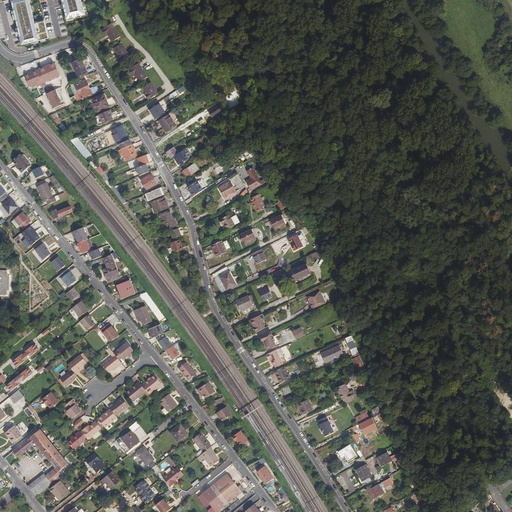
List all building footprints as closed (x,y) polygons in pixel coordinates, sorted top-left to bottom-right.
[(27,0),(16,0),(10,1),(20,45),(47,39),(43,22),(33,24),(27,0)] [(61,0),(66,19),(74,17),(73,16),(76,16),(76,17),(77,17),(80,16),(85,15),(81,0),(61,0)] [(107,34),(112,42),(120,37),(111,24),(103,29),(104,29),(102,31),(105,35),(107,34)] [(116,57),(119,61),(121,60),(129,55),(122,44),(113,49),(118,55),(116,57)] [(72,63),(78,77),(88,72),(82,59),(72,63)] [(40,70),(44,82),(60,76),(56,64),(40,69),(40,70)] [(147,77),(138,64),(130,69),(131,70),(129,71),(132,75),(134,74),(139,82),(147,77)] [(37,71),(25,75),(29,86),(41,82),(41,83),(44,82),(40,70),(37,71)] [(75,85),(81,99),(92,94),(86,80),(75,85)] [(158,94),(150,83),(142,88),(147,94),(145,95),(148,100),(150,98),(150,99),(158,94)] [(64,104),(57,89),(46,94),(53,109),(64,104)] [(92,99),(97,112),(109,107),(103,94),(92,99)] [(209,112),(212,117),(228,106),(224,101),(209,112)] [(154,106),(146,111),(153,121),(160,116),(154,106)] [(110,110),(98,115),(103,125),(113,121),(111,116),(113,116),(110,110)] [(180,123),(173,112),(159,121),(166,132),(180,123)] [(52,115),(50,115),(59,126),(62,124),(57,117),(55,119),(52,115)] [(127,138),(122,126),(111,131),(116,142),(127,138)] [(180,131),(176,134),(174,133),(171,135),(172,136),(168,139),(172,144),(184,136),(180,131)] [(132,144),(130,139),(119,144),(121,149),(122,149),(132,145),(132,144)] [(252,157),(257,154),(253,148),(249,141),(246,143),(249,150),(252,157)] [(135,151),(132,144),(132,145),(122,149),(126,159),(137,155),(135,151)] [(167,152),(171,158),(174,156),(178,153),(174,147),(167,152)] [(192,156),(187,147),(183,150),(188,158),(192,156)] [(178,153),(174,156),(179,164),(188,158),(183,150),(178,153)] [(14,162),(17,165),(19,168),(19,169),(22,173),(31,165),(23,154),(14,162)] [(150,163),(146,155),(138,158),(141,166),(146,164),(150,163)] [(195,163),(189,167),(183,172),(187,178),(199,170),(195,163)] [(141,166),(137,168),(140,176),(150,172),(146,164),(141,166)] [(218,174),(224,171),(221,166),(215,169),(218,174)] [(43,175),(40,167),(33,170),(36,178),(43,175)] [(246,182),(251,190),(264,183),(262,180),(260,182),(253,168),(247,171),(251,179),(246,182)] [(157,183),(152,174),(142,180),(147,189),(157,183)] [(191,194),(193,197),(207,187),(203,180),(200,183),(198,180),(189,187),(191,191),(193,193),(191,194)] [(49,204),(57,201),(55,197),(54,197),(47,182),(38,187),(44,201),(47,200),(49,204)] [(236,192),(231,183),(220,189),(225,198),(236,192)] [(3,190),(0,186),(0,202),(8,196),(6,193),(7,192),(4,189),(3,190)] [(114,187),(111,188),(123,204),(126,202),(121,197),(122,196),(121,195),(120,195),(118,193),(119,193),(114,187)] [(164,194),(162,187),(145,194),(146,197),(144,198),(146,202),(164,194)] [(248,190),(240,194),(243,198),(250,195),(248,190)] [(57,201),(70,195),(68,191),(56,196),(57,201)] [(253,198),(255,201),(256,204),(255,205),(257,210),(258,209),(260,212),(268,208),(261,194),(253,198)] [(155,213),(169,208),(165,197),(151,203),(155,213)] [(14,201),(11,198),(3,205),(10,214),(18,207),(16,205),(14,204),(13,202),(14,201)] [(282,211),(287,208),(282,201),(277,203),(282,211)] [(58,212),(56,209),(51,211),(54,219),(58,218),(59,219),(64,217),(63,216),(73,212),(71,207),(58,212)] [(127,210),(135,221),(139,219),(130,208),(127,210)] [(172,216),(169,210),(160,214),(167,230),(177,226),(174,216),(172,216)] [(23,212),(15,219),(20,226),(21,225),(23,228),(32,221),(29,218),(28,219),(26,216),(23,212)] [(224,224),(227,229),(240,222),(236,215),(231,218),(229,214),(219,220),(222,225),(224,224)] [(283,219),(281,215),(269,220),(274,229),(281,226),(280,224),(284,222),(283,219)] [(135,221),(150,239),(153,238),(139,220),(139,219),(135,221)] [(31,226),(22,233),(32,245),(41,238),(38,235),(37,235),(35,232),(36,232),(31,226)] [(170,231),(173,239),(183,235),(181,230),(179,231),(178,228),(170,231)] [(73,232),(78,243),(86,240),(81,229),(73,232)] [(253,233),(251,229),(240,234),(245,243),(252,240),(251,238),(255,236),(253,233)] [(297,234),(288,239),(294,251),(303,246),(297,234)] [(86,240),(78,243),(81,252),(90,249),(88,243),(92,242),(91,238),(86,240)] [(172,248),(173,253),(183,250),(179,240),(170,243),(172,248)] [(220,240),(212,244),(216,251),(215,251),(217,255),(226,251),(220,240)] [(43,244),(36,250),(44,260),(51,254),(48,250),(49,250),(47,247),(46,247),(43,244)] [(99,249),(90,252),(93,260),(102,256),(99,249)] [(262,249),(252,254),(257,264),(267,259),(262,249)] [(317,260),(313,253),(306,257),(311,265),(316,262),(315,261),(317,260)] [(104,269),(109,282),(120,277),(111,255),(104,257),(108,268),(104,269)] [(59,257),(52,262),(59,271),(66,265),(59,257)] [(310,273),(306,264),(290,271),(294,281),(310,273)] [(227,267),(213,274),(222,292),(236,285),(227,267)] [(59,275),(69,287),(77,281),(74,278),(75,277),(70,271),(70,272),(67,269),(59,275)] [(0,290),(0,291),(0,294),(0,295),(8,296),(8,291),(10,291),(10,276),(8,276),(8,271),(1,271),(1,272),(0,272),(0,290)] [(135,293),(130,281),(117,286),(122,298),(135,293)] [(273,297),(268,287),(259,291),(263,301),(273,297)] [(74,288),(67,293),(73,301),(78,296),(79,297),(81,296),(74,288)] [(312,310),(325,304),(319,291),(306,298),(308,302),(309,302),(310,304),(309,304),(312,310)] [(160,322),(166,319),(146,292),(140,295),(143,300),(144,299),(148,304),(148,303),(150,307),(160,322)] [(253,306),(252,304),(249,296),(248,295),(236,301),(238,305),(241,311),(253,306)] [(81,301),(73,308),(80,317),(89,310),(81,301)] [(143,325),(152,322),(146,306),(135,310),(139,321),(142,320),(143,325)] [(92,317),(89,314),(80,321),(88,330),(95,324),(91,318),(92,317)] [(265,329),(269,327),(263,314),(259,316),(265,329)] [(256,333),(265,329),(259,316),(250,319),(256,333)] [(111,342),(119,336),(117,332),(114,329),(109,323),(101,330),(111,342)] [(152,338),(164,333),(160,325),(149,329),(152,338)] [(300,327),(291,332),(295,340),(304,336),(300,327)] [(275,340),(271,331),(261,336),(263,342),(265,341),(269,350),(276,346),(274,341),(275,340)] [(32,341),(34,343),(43,336),(42,334),(32,341)] [(173,346),(166,337),(158,342),(166,351),(173,346)] [(118,358),(132,347),(127,342),(114,353),(118,358)] [(13,361),(17,367),(39,349),(35,344),(25,351),(26,353),(24,355),(22,354),(13,361)] [(180,354),(173,345),(173,346),(166,351),(173,359),(180,354)] [(321,354),(325,363),(343,355),(339,345),(321,354)] [(134,351),(132,347),(118,358),(119,360),(122,358),(124,359),(134,351)] [(119,360),(118,358),(114,353),(110,348),(107,350),(113,357),(103,365),(109,372),(113,370),(118,365),(119,366),(122,364),(119,360)] [(283,363),(276,350),(267,354),(269,360),(270,359),(273,365),(274,365),(275,367),(283,363)] [(84,353),(81,355),(86,362),(89,359),(84,353)] [(365,368),(358,353),(353,355),(351,356),(352,358),(354,356),(354,358),(352,359),(358,372),(365,368)] [(81,355),(69,365),(73,370),(76,373),(82,368),(81,367),(83,365),(87,363),(86,362),(81,355)] [(179,368),(189,380),(196,374),(186,362),(179,368)] [(45,368),(43,365),(36,370),(39,374),(45,368)] [(290,378),(285,367),(276,371),(279,377),(278,378),(280,383),(290,378)] [(7,385),(11,390),(20,383),(20,382),(22,379),(23,380),(33,373),(29,368),(7,385)] [(76,373),(73,370),(70,372),(69,371),(60,378),(67,386),(75,379),(78,376),(76,373)] [(146,392),(149,394),(161,384),(155,376),(152,379),(149,381),(148,380),(142,386),(146,392)] [(197,389),(201,394),(202,393),(203,395),(206,398),(215,391),(208,381),(197,389)] [(142,386),(139,383),(130,390),(131,392),(128,395),(133,402),(146,392),(142,386)] [(343,404),(356,398),(352,390),(349,392),(345,384),(335,388),(341,400),(341,399),(343,404)] [(18,390),(10,397),(15,404),(24,397),(18,390)] [(59,402),(51,392),(42,399),(45,403),(46,403),(47,405),(51,409),(59,402)] [(178,406),(169,395),(161,401),(165,407),(163,409),(167,414),(169,412),(178,406)] [(116,416),(118,415),(129,406),(122,398),(113,405),(112,405),(109,407),(111,409),(116,416)] [(73,419),(83,411),(80,407),(80,408),(79,409),(76,405),(77,405),(73,400),(65,406),(69,410),(67,412),(68,412),(67,413),(69,415),(70,415),(73,419)] [(306,400),(298,403),(300,407),(299,408),(302,414),(311,410),(306,400)] [(30,405),(23,410),(29,417),(33,414),(32,413),(35,411),(30,405)] [(373,417),(383,412),(380,405),(374,408),(374,409),(371,410),(372,412),(370,413),(372,417),(373,417)] [(216,413),(218,417),(220,416),(221,418),(223,421),(232,415),(226,406),(216,413)] [(0,408),(0,423),(9,417),(7,415),(6,416),(0,408)] [(105,428),(118,418),(116,416),(111,409),(102,416),(103,418),(100,421),(105,428)] [(388,424),(383,412),(373,417),(375,420),(374,421),(375,423),(382,420),(384,426),(388,424)] [(334,432),(326,416),(317,421),(319,424),(319,425),(321,428),(320,428),(323,433),(325,436),(334,432)] [(372,425),(369,419),(358,424),(362,431),(372,425)] [(128,420),(119,427),(121,431),(131,423),(128,420)] [(89,439),(101,429),(96,421),(89,426),(87,428),(86,427),(82,430),(89,439)] [(178,441),(188,433),(181,424),(171,432),(178,441)] [(9,437),(14,443),(22,436),(14,426),(10,429),(8,427),(4,429),(6,432),(5,433),(9,438),(9,437)] [(40,448),(55,468),(58,472),(68,464),(54,446),(50,441),(41,429),(13,451),(18,457),(28,449),(36,443),(40,448)] [(140,441),(131,430),(121,438),(120,437),(116,441),(126,453),(140,441)] [(86,440),(79,431),(75,434),(76,435),(72,438),(67,442),(73,450),(86,440)] [(248,441),(241,431),(233,436),(236,441),(237,441),(241,446),(248,441)] [(210,447),(212,446),(201,433),(193,440),(204,453),(210,448),(210,447)] [(356,433),(350,436),(354,444),(360,441),(356,433)] [(250,444),(248,441),(241,446),(243,449),(244,449),(250,445),(250,444)] [(357,456),(350,444),(338,451),(341,456),(345,453),(346,455),(345,455),(348,461),(357,456)] [(154,459),(144,447),(137,453),(147,465),(154,459)] [(210,447),(210,448),(204,453),(197,458),(199,461),(204,457),(211,466),(219,460),(212,451),(213,451),(210,447)] [(400,453),(394,454),(389,457),(387,452),(377,457),(382,466),(396,458),(401,470),(406,467),(400,453)] [(96,472),(104,466),(95,454),(84,462),(91,471),(94,469),(96,472)] [(372,476),(364,461),(359,463),(355,466),(365,483),(371,480),(369,478),(372,476)] [(175,468),(181,476),(183,474),(177,466),(175,468)] [(261,476),(266,483),(274,478),(265,466),(258,472),(260,475),(259,476),(260,477),(261,476)] [(31,482),(26,485),(36,497),(62,476),(58,472),(55,468),(45,476),(44,474),(32,484),(31,482)] [(173,482),(175,480),(181,476),(175,468),(163,477),(170,486),(175,483),(173,482)] [(112,472),(101,481),(103,485),(106,482),(111,488),(120,481),(112,472)] [(208,511),(216,511),(237,496),(239,499),(244,495),(242,492),(241,491),(243,489),(240,485),(238,486),(228,474),(202,494),(212,507),(208,511)] [(390,478),(380,484),(379,482),(365,489),(368,495),(372,493),(375,497),(384,492),(382,489),(393,483),(390,478)] [(412,493),(416,491),(411,480),(407,481),(412,492),(412,493)] [(69,493),(60,482),(51,489),(60,500),(69,493)] [(413,505),(414,506),(421,503),(416,491),(412,493),(412,494),(416,503),(413,505)] [(194,494),(190,497),(201,511),(205,508),(198,498),(194,494)] [(198,498),(205,508),(208,511),(212,507),(202,494),(198,498)] [(161,511),(166,511),(171,509),(163,499),(156,505),(161,511)]
